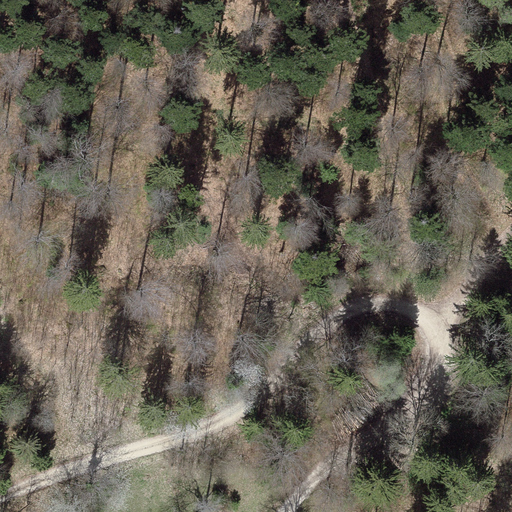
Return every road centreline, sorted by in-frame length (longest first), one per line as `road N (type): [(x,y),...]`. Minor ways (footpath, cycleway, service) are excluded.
road 1 (track): [(449,304),(423,299),(359,316),(285,379),(178,435),(0,500)]
road 2 (track): [(293,511),(304,492),(449,353),(449,304)]
